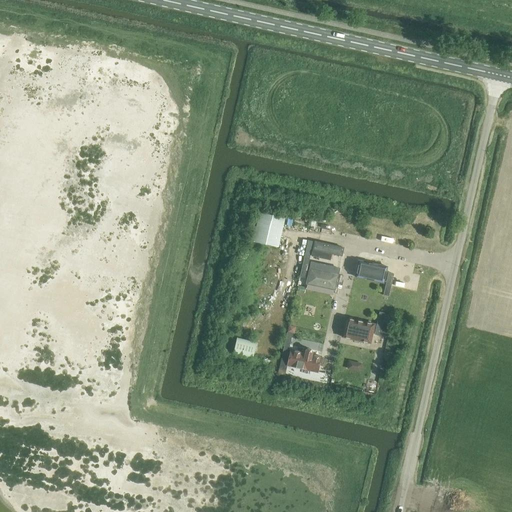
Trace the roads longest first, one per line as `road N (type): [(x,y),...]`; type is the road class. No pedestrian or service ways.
road 1 (primary): [(497,74),(162,0)]
road 2 (unclassified): [(399,511),(454,263)]
road 3 (residential): [(454,263),(353,242),(321,379)]
road 4 (unclassified): [(497,74),(454,263)]
